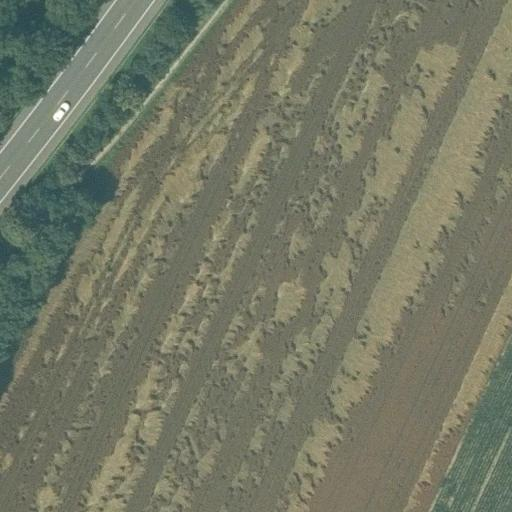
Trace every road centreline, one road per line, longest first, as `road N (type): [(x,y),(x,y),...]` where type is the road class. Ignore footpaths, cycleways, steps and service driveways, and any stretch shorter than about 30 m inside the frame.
road 1 (track): [(0,269),(216,0)]
road 2 (primary): [(131,0),(0,170)]
